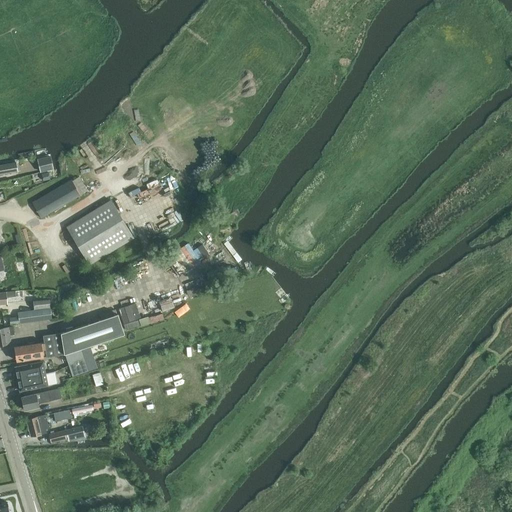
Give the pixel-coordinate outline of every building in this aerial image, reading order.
[(37,159),(40,172),(54,169),(50,156),(37,159)] [(0,174),(18,172),(16,162),(0,164),(0,174)] [(49,172),(42,174),(43,181),(50,179),(49,172)] [(32,203),(41,218),(87,191),(80,177),(73,181),(72,180),(32,203)] [(11,190),(0,196),(3,201),(14,194),(11,190)] [(90,264),(133,238),(111,200),(67,227),(90,264)] [(230,265),(207,273),(210,283),(233,275),(230,265)] [(7,297),(16,296),(15,291),(0,292),(0,304),(8,304),(7,297)] [(168,305),(186,300),(184,293),(166,299),(168,305)] [(33,301),(34,309),(50,307),(49,299),(33,301)] [(136,303),(119,309),(124,324),(141,318),(136,303)] [(50,308),(18,312),(18,317),(9,318),(10,325),(52,319),(50,308)] [(61,333),(64,354),(125,334),(118,314),(61,333)] [(141,325),(139,320),(125,324),(127,330),(141,325)] [(14,334),(13,327),(0,328),(0,345),(7,345),(11,340),(10,335),(14,334)] [(61,333),(60,333),(43,336),(44,342),(15,347),(17,361),(47,356),(47,357),(64,354),(61,333)] [(81,351),(83,357),(84,360),(85,360),(93,357),(90,347),(81,350),(81,351)] [(81,350),(66,355),(68,362),(83,357),(81,351),(81,350)] [(45,374),(42,362),(15,368),(18,380),(45,374)] [(86,364),(70,369),(73,376),(88,371),(86,364)] [(100,372),(93,375),(96,386),(104,384),(100,372)] [(18,380),(20,392),(48,385),(45,374),(18,380)] [(58,389),(21,397),(24,410),(39,407),(38,400),(42,399),(42,403),(50,401),(50,400),(60,398),(58,389)] [(72,408),(73,413),(93,409),(92,404),(72,408)] [(70,409),(54,413),(55,421),(71,417),(70,409)] [(46,429),(52,428),(51,423),(49,424),(46,414),(37,416),(26,419),(31,437),(47,433),(46,429)] [(51,434),(49,434),(51,442),(68,438),(69,440),(85,436),(83,426),(54,433),(51,434)] [(0,511),(11,511),(11,509),(9,508),(8,502),(0,503),(0,511)]
